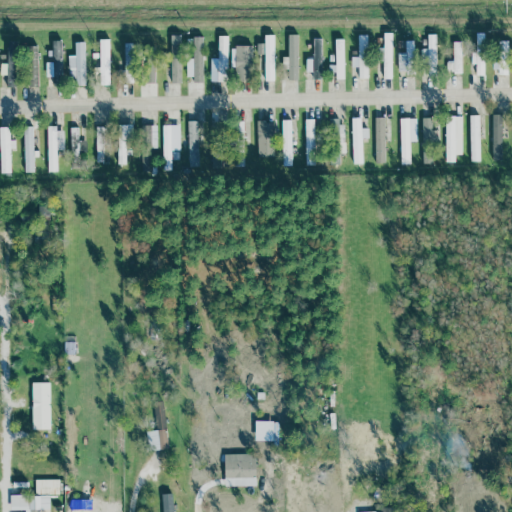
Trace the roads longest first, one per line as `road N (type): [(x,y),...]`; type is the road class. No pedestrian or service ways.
road 1 (residential): [(0,106),(511,91)]
road 2 (residential): [(18,511),(15,305)]
